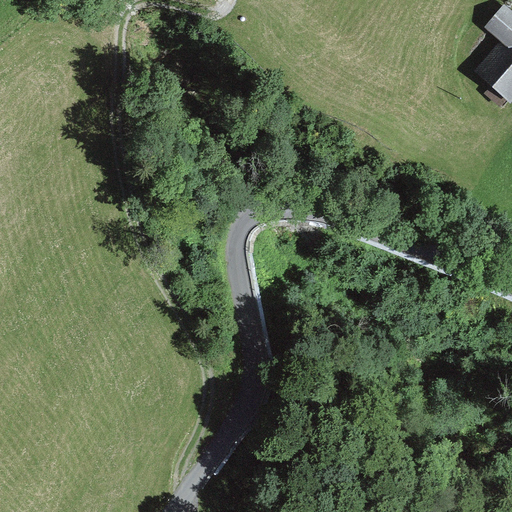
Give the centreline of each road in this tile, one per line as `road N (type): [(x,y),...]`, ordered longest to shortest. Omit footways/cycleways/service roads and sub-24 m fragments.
road 1 (track): [(180,504),(183,460),(211,388),(125,196),(118,44),(123,17),(141,1),(211,12),(226,0)]
road 2 (unclassified): [(174,511),(254,388),(238,228),(300,211),(511,284)]
